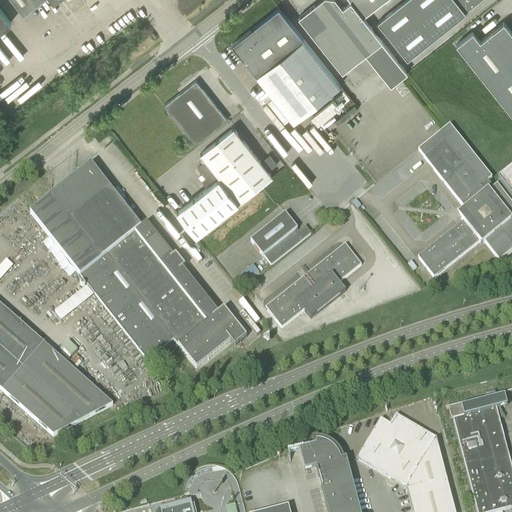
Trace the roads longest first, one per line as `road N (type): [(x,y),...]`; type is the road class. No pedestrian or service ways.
road 1 (primary): [(511,301),(302,373),(37,492)]
road 2 (primary): [(90,500),(347,385),(511,331)]
road 3 (unclassified): [(0,186),(195,33)]
road 4 (unclassified): [(336,174),(304,166),(284,148),(195,33)]
